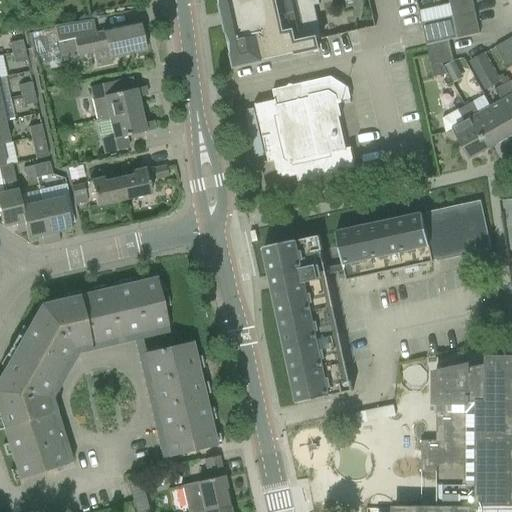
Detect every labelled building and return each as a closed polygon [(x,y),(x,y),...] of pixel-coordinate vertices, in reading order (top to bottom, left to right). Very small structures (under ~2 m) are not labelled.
[(235,68),(264,62),(263,61),(297,54),(297,55),(319,50),(317,41),(322,39),(314,6),(320,5),(318,0),(220,0),(223,13),(225,13),(228,25),(226,26),(235,68)] [(474,4),(472,0),(449,0),(451,9),(474,4)] [(451,9),(453,17),(453,19),(476,14),(474,4),(451,9)] [(31,16),(22,10),(15,20),(24,26),(31,16)] [(476,14),(453,19),(455,29),(478,24),(476,14)] [(427,46),(449,41),(458,39),(455,29),(453,19),(453,17),(422,24),(427,46)] [(92,21),(55,27),(55,29),(61,52),(63,61),(93,54),(96,69),(111,65),(109,58),(145,50),(139,24),(96,34),(92,21)] [(480,34),(478,24),(455,29),(458,39),(480,34)] [(12,54),(24,51),(22,41),(10,43),(12,54)] [(449,41),(427,46),(429,56),(452,51),(449,41)] [(507,68),(511,65),(511,55),(505,42),(496,48),(507,68)] [(14,64),(27,61),(24,51),(12,54),(14,64)] [(454,61),(452,51),(429,56),(434,78),(448,75),(444,68),(442,64),(454,61)] [(470,62),(486,91),(500,83),(484,54),(470,62)] [(444,68),(448,75),(453,84),(464,79),(454,62),(444,68)] [(277,171),(279,172),(288,178),(297,176),(298,182),(361,168),(360,167),(357,167),(352,149),(356,148),(356,147),(346,149),(339,117),(342,117),(338,102),(351,99),(348,88),(331,77),(273,91),(275,100),(257,104),(256,101),(255,101),(269,163),(274,162),(277,171)] [(511,83),(511,81),(503,86),(511,101),(511,83)] [(97,121),(109,118),(141,111),(138,98),(147,96),(145,87),(116,94),(113,82),(89,88),(92,101),(97,121)] [(21,96),(34,93),(32,83),(19,86),(21,96)] [(502,101),(491,108),(508,138),(511,136),(511,101),(503,86),(496,90),(502,101)] [(21,96),(24,107),(36,104),(34,93),(21,96)] [(473,102),(466,107),(489,149),(508,138),(491,108),(480,114),(473,102)] [(489,149),(466,107),(458,111),(465,122),(452,129),(470,160),(489,149)] [(144,124),(141,111),(109,118),(97,121),(101,142),(104,155),(128,149),(126,137),(155,131),(152,122),(144,124)] [(0,145),(9,144),(4,122),(0,123),(0,145)] [(41,125),(28,128),(31,139),(43,136),(41,125)] [(43,136),(31,139),(33,147),(34,153),(35,160),(48,157),(45,146),(43,136)] [(34,166),(36,179),(52,175),(49,163),(34,166)] [(0,177),(3,193),(0,193),(0,217),(2,227),(16,224),(18,233),(26,231),(21,208),(21,207),(17,190),(12,165),(5,167),(0,167),(0,177)] [(26,181),(36,179),(34,166),(23,169),(26,181)] [(156,181),(168,178),(165,166),(153,169),(156,181)] [(133,176),(119,180),(124,200),(151,194),(145,169),(132,172),(133,176)] [(96,207),(124,200),(119,180),(104,183),(103,179),(91,182),(96,207)] [(83,185),(71,187),(73,196),(75,206),(87,203),(85,196),(86,196),(83,185)] [(64,198),(42,203),(51,244),(59,242),(57,233),(71,230),(70,225),(64,198)] [(511,200),(503,201),(505,219),(511,217),(511,200)] [(481,201),(429,213),(427,213),(427,215),(423,216),(423,214),(336,233),(346,282),(492,250),(481,201)] [(21,207),(21,208),(26,231),(27,240),(41,237),(43,246),(51,244),(42,203),(21,207)] [(264,248),(270,276),(297,404),(353,392),(319,237),(297,242),(297,241),(264,248)] [(6,355),(0,365),(5,368),(0,377),(0,430),(3,430),(7,444),(3,446),(6,457),(11,455),(15,469),(10,471),(14,482),(66,465),(45,398),(73,349),(168,327),(164,308),(170,307),(169,305),(163,307),(156,278),(131,284),(129,279),(118,282),(119,287),(105,290),(104,285),(92,288),(93,293),(79,296),(78,291),(67,294),(68,299),(41,305),(27,330),(22,327),(16,337),(25,342),(15,360),(6,355)] [(196,359),(192,342),(145,354),(144,352),(143,353),(168,458),(221,446),(221,444),(211,446),(209,438),(214,437),(210,421),(215,420),(215,418),(205,421),(203,412),(208,411),(205,395),(209,394),(209,393),(199,394),(197,386),(202,385),(198,369),(203,368),(203,367),(193,369),(191,360),(196,359)] [(435,414),(437,414),(437,441),(420,441),(420,443),(422,443),(423,470),(420,470),(420,473),(437,472),(437,499),(435,500),(435,502),(430,503),(424,507),(424,509),(394,509),(393,511),(511,511),(511,356),(485,357),(485,365),(467,369),(468,367),(435,373),(435,403),(438,403),(438,412),(435,412),(435,414)] [(187,511),(209,511),(229,508),(224,490),(226,489),(223,476),(222,477),(217,457),(204,460),(209,480),(181,486),(187,511)] [(140,478),(127,481),(132,500),(145,497),(140,478)]
